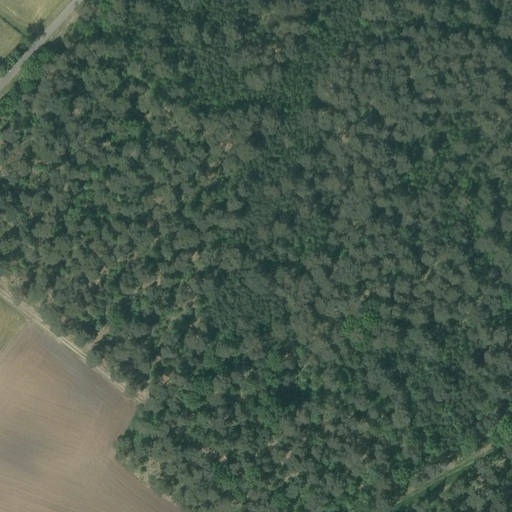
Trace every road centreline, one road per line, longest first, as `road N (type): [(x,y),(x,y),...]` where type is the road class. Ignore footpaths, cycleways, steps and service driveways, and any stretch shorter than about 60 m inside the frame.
road 1 (track): [(0,290),(283,511)]
road 2 (track): [(364,511),(511,429)]
